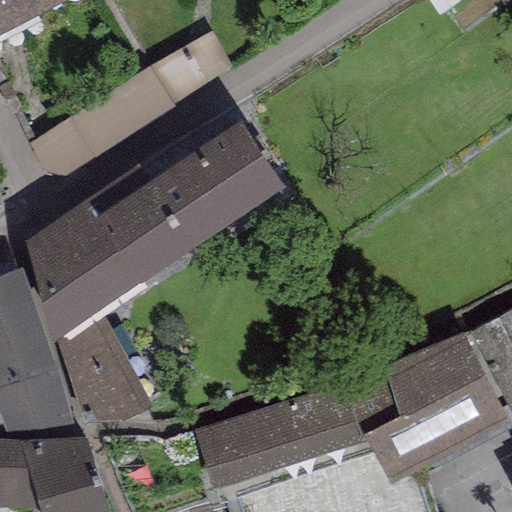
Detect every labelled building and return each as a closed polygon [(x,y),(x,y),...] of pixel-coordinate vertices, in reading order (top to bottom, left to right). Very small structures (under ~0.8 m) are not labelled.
[(0,0),(0,10),(19,0),(0,0)] [(281,159),(240,97),(108,185),(146,250),(281,159)] [(146,250),(108,185),(100,175),(23,221),(55,318),(92,292),(146,255),(146,250)] [(71,405),(21,251),(0,258),(0,399),(5,413),(71,405)] [(149,396),(92,292),(55,318),(84,406),(120,408),(149,396)] [(511,305),(462,334),(378,369),(191,429),(210,506),(225,502),(229,511),(426,511),(413,475),(511,425),(511,305)] [(21,429),(0,427),(0,493),(40,495),(45,511),(60,511),(109,496),(96,451),(91,451),(84,425),(21,429)]
